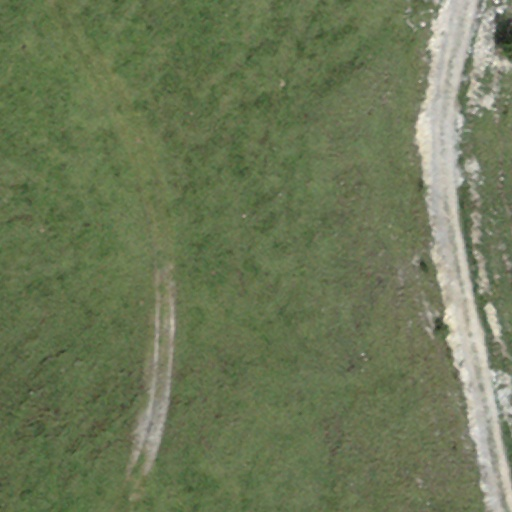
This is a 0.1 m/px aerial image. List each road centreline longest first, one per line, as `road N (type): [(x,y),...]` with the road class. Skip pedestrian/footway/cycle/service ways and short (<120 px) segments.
road 1 (track): [(70,0),(172,323),(127,511)]
road 2 (track): [(511,511),(440,158),(471,0)]
